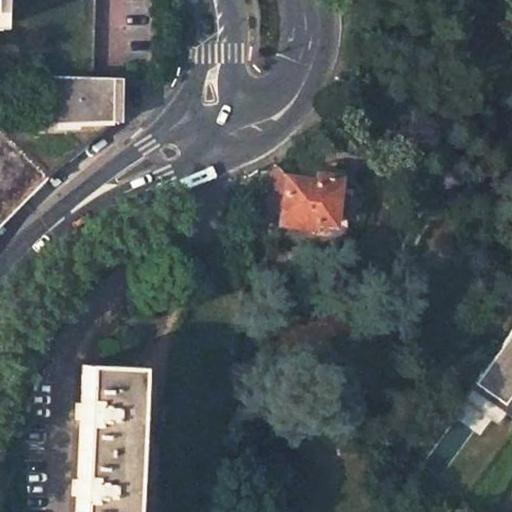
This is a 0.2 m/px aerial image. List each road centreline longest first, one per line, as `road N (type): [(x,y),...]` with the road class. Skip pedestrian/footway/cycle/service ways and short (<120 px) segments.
road 1 (secondary): [(214,107),(183,138),(39,239),(0,284)]
road 2 (secondary): [(310,0),(312,36),(294,88),(267,118),(238,123),(214,107)]
